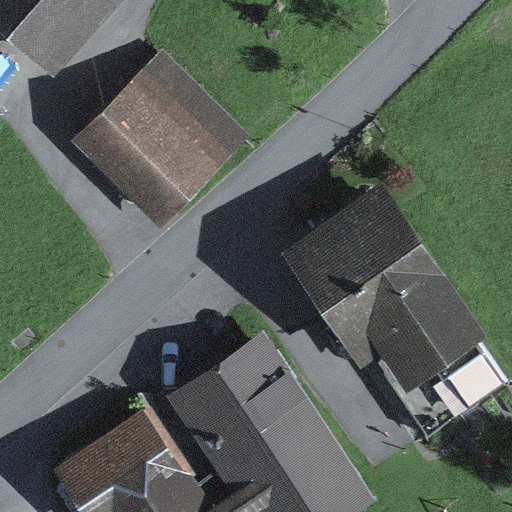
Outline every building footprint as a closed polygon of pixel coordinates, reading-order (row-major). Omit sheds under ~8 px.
[(0,0),(0,27),(53,77),(125,0),(0,0)] [(162,49),(71,142),(161,230),(248,137),(162,49)] [(384,181),(286,238),(330,314),(369,291),(406,355),(466,320),(384,181)] [(318,511),(371,478),(270,324),(181,382),(266,511),(318,511)] [(140,511),(189,481),(145,415),(60,471),(87,511),(140,511)] [(209,511),(189,481),(140,511),(209,511)]
